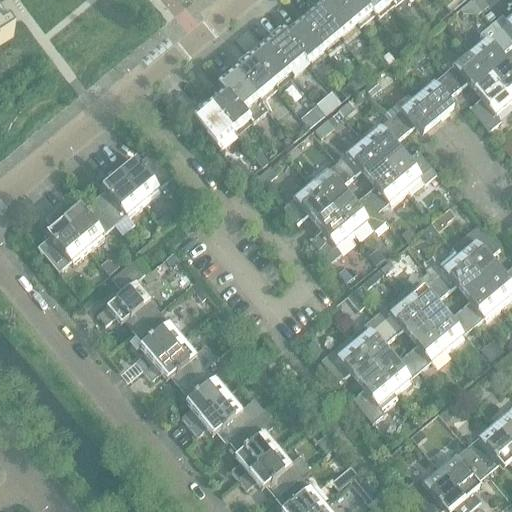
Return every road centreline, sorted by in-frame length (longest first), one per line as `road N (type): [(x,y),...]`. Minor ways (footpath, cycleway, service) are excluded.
road 1 (residential): [(0,199),(240,0)]
road 2 (residential): [(198,511),(0,274)]
